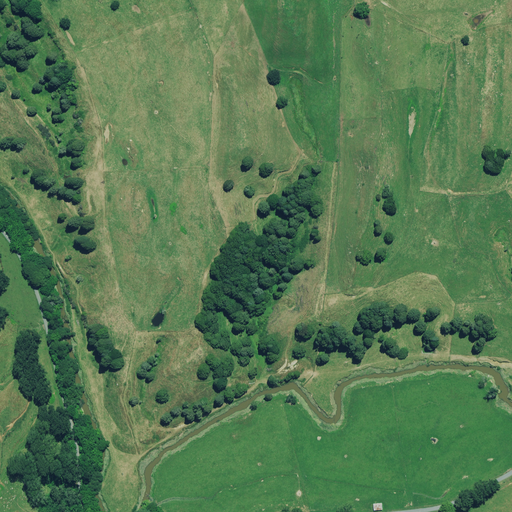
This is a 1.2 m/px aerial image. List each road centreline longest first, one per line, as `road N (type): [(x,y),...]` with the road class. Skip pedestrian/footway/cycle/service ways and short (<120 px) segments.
road 1 (unclassified): [(91,511),(43,296),(0,222)]
road 2 (unclassified): [(511,471),(448,506),(397,511)]
